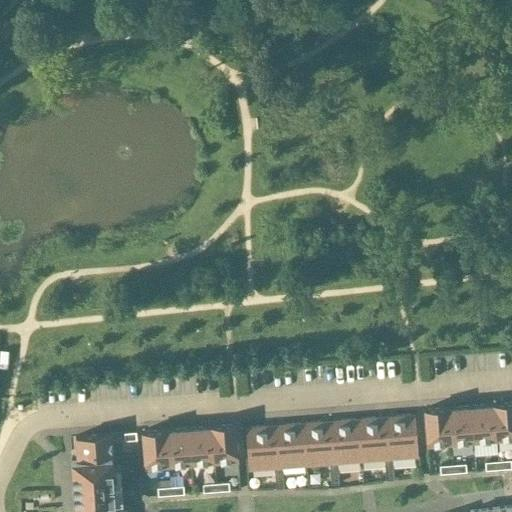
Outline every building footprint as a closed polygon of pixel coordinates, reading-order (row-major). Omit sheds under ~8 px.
[(511,402),(493,403),(496,439),(511,437),(511,402)] [(473,441),(496,439),(493,403),(471,405),(473,441)] [(471,405),(448,407),(451,443),(473,441),(471,405)] [(424,409),(427,445),(451,443),(448,407),(424,409)] [(388,458),(392,458),(417,456),(413,414),(385,416),(388,458)] [(361,460),(384,458),(388,458),(385,416),(357,418),(361,460)] [(333,462),(337,462),(361,460),(357,418),(330,420),(333,462)] [(305,464),(329,462),(333,462),(330,420),(302,422),(305,464)] [(278,467),(282,466),(305,464),(302,422),(275,424),(278,467)] [(235,424),(211,425),(214,461),(238,459),(235,424)] [(249,469),(274,467),(278,467),(275,424),(246,427),(249,469)] [(188,427),(191,463),(214,461),(211,425),(188,427)] [(168,465),(191,463),(188,427),(166,429),(168,465)] [(142,431),(145,467),(168,465),(166,429),(142,431)] [(136,431),(124,432),(125,440),(136,439),(136,431)] [(72,458),(72,459),(114,456),(112,433),(76,436),(78,458),(72,458)] [(72,459),(76,511),(118,508),(118,506),(116,507),(112,457),(114,457),(114,456),(72,459)] [(392,458),(388,458),(384,458),(385,469),(393,468),(392,458)] [(498,461),(498,469),(511,468),(511,460),(498,461)] [(498,461),(485,462),(485,470),(498,469),(498,461)] [(333,462),(329,462),(330,473),(338,473),(337,462),(333,462)] [(453,472),(466,471),(465,463),(452,464),(453,472)] [(440,473),(453,472),(452,464),(439,465),(440,473)] [(278,467),(274,467),(275,478),(283,477),(282,466),(278,467)] [(394,479),(393,468),(385,469),(386,480),(394,479)] [(339,483),(338,473),(330,473),(331,484),(339,483)] [(276,488),(284,488),(283,477),(275,478),(276,488)] [(216,491),(229,490),(228,482),(215,483),(216,491)] [(216,491),(215,483),(202,484),(203,492),(216,491)] [(170,486),(171,494),(184,493),(183,485),(170,486)] [(170,486),(157,488),(158,496),(171,494),(170,486)]
